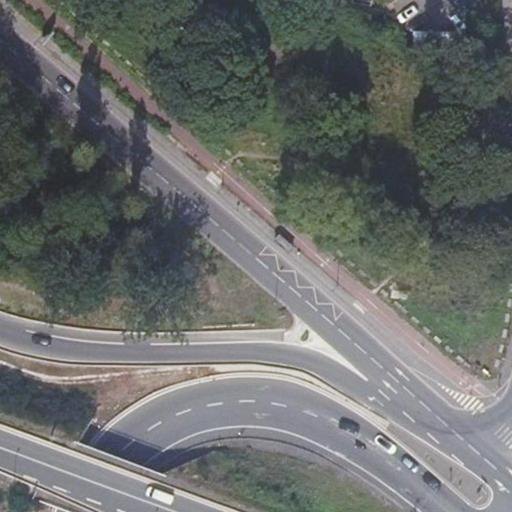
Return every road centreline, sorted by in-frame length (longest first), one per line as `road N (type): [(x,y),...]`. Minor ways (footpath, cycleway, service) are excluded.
road 1 (primary): [(457,435),(0,35)]
road 2 (trunk): [(457,435),(311,360),(259,352),(68,351),(0,333)]
road 3 (trunk): [(75,511),(115,453),(163,417),(244,400),(337,426),(443,511)]
road 4 (primary): [(0,446),(172,511)]
